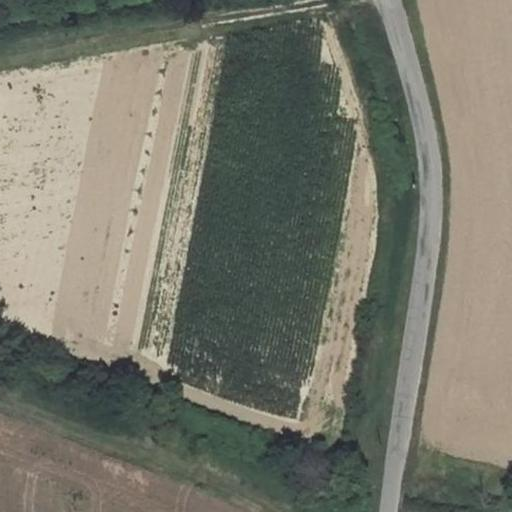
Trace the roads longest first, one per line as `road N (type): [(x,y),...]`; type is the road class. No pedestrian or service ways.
road 1 (unclassified): [(390,511),(413,377),(430,162),(391,0)]
road 2 (track): [(339,0),(0,50)]
road 3 (track): [(284,511),(181,457),(0,390)]
